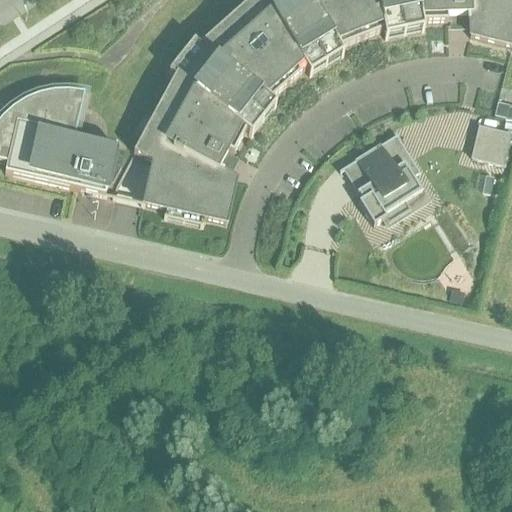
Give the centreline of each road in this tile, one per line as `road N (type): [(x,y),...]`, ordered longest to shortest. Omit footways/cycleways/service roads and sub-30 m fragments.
road 1 (residential): [(233,279),(254,194),(292,140),(355,90),(430,72),(491,80)]
road 2 (residential): [(511,342),(233,279)]
road 3 (residential): [(233,279),(0,226)]
